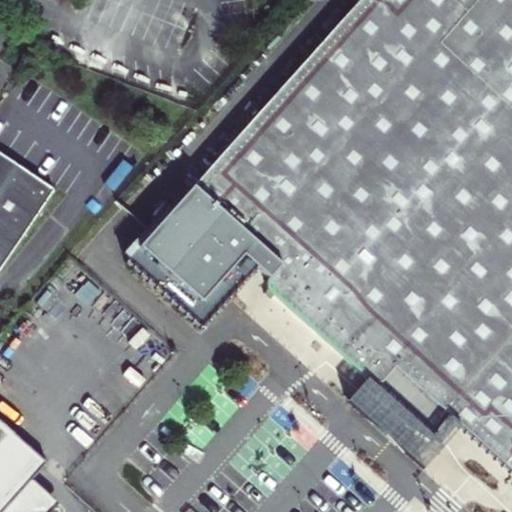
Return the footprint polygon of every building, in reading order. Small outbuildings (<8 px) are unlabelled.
[(424,434),(444,413),(455,423),(511,473),(511,0),(361,0),(193,188),(281,267),(266,282),(267,291),(372,385),(380,384),(376,409),(394,417),(408,424),(424,434)] [(0,270),(54,191),(0,154),(0,270)] [(361,405),(374,409),(376,409),(380,384),(372,385),(361,405)] [(455,423),(444,413),(424,434),(426,435),(436,444),(455,423)] [(7,511),(3,511),(31,480),(46,464),(0,422),(0,511),(58,511),(59,509),(55,509),(7,511)] [(58,505),(31,480),(3,511),(7,511),(55,509),(58,505)]
